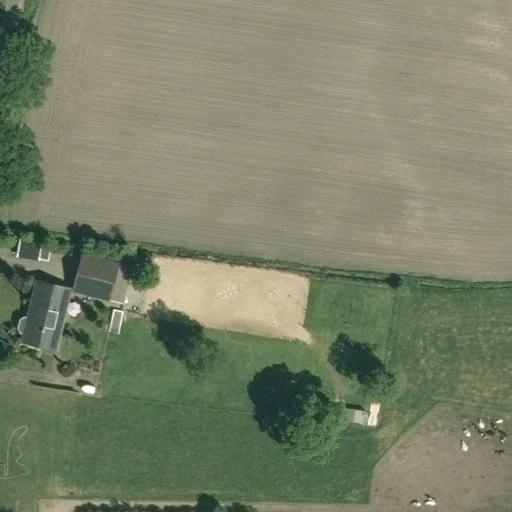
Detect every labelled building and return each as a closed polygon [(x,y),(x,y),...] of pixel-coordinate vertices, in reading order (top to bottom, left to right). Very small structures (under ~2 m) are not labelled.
[(123,303),(128,282),(115,279),(119,263),(82,254),(73,291),(110,300),(123,303)] [(54,349),(69,289),(38,281),(28,321),(23,320),(19,322),(17,331),(19,335),(24,336),(23,341),(54,349)] [(249,340),(245,354),(262,358),(265,342),(249,340)] [(335,405),(310,402),(308,415),(333,419),(335,405)] [(350,423),(360,425),(364,409),(354,406),(350,423)]
